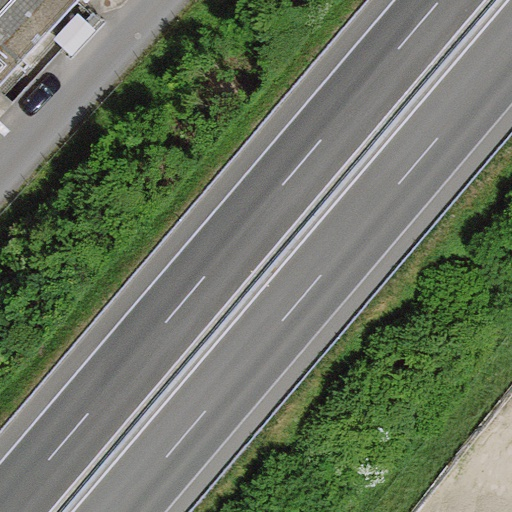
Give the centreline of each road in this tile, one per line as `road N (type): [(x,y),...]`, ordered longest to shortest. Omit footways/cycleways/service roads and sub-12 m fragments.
road 1 (motorway): [(438,0),(2,511)]
road 2 (motorway): [(120,511),(511,51)]
